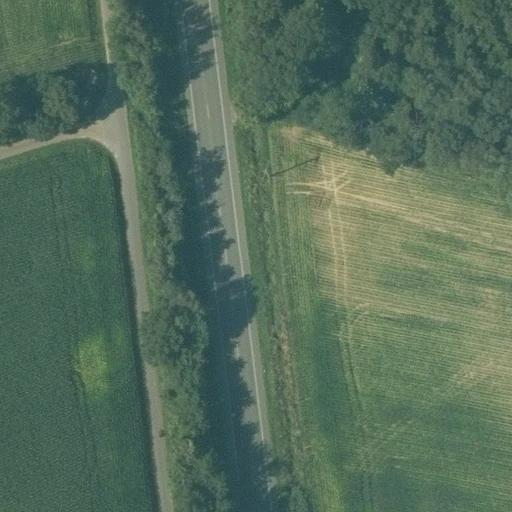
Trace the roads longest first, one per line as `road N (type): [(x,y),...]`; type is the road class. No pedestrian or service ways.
road 1 (primary): [(194,0),(255,511)]
road 2 (unclassified): [(152,511),(116,120)]
road 3 (unclassified): [(116,120),(102,0)]
road 4 (unclassified): [(0,152),(116,120)]
